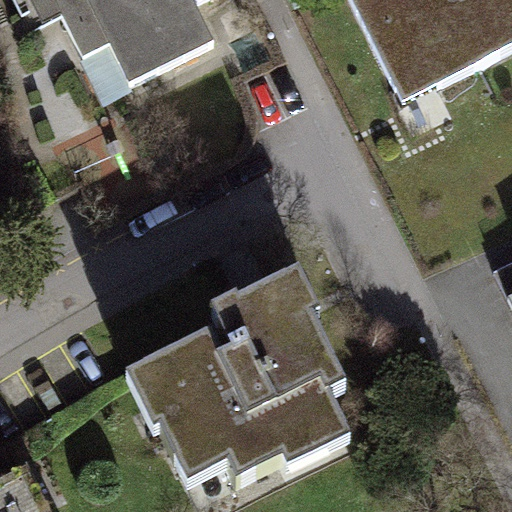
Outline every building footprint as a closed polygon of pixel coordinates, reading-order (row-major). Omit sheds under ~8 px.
[(52,0),(84,62),(110,49),(130,89),(213,48),(193,8),(208,0),(52,0)] [(511,0),(346,0),(405,110),(511,53),(511,0)] [(207,326),(105,371),(152,477),(204,454),(216,482),(327,434),(308,392),(333,381),(282,265),(196,303),(207,326)] [(511,283),(496,291),(511,327),(511,283)] [(41,511),(19,467),(0,475),(0,511),(41,511)]
